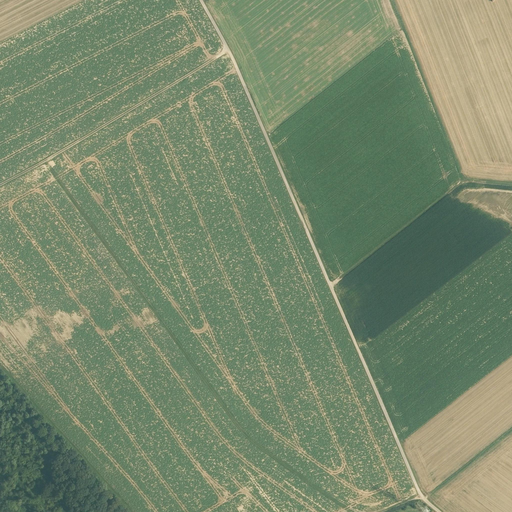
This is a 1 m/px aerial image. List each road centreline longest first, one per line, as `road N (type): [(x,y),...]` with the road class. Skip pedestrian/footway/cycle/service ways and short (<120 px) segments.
road 1 (track): [(439,511),(424,499),(202,0)]
road 2 (track): [(50,164),(244,434),(352,511)]
road 3 (track): [(0,191),(231,54)]
road 4 (track): [(511,187),(466,184),(333,288)]
road 5 (track): [(395,0),(466,184)]
road 6 (track): [(392,511),(424,499),(511,429)]
road 7 (track): [(45,414),(135,511)]
